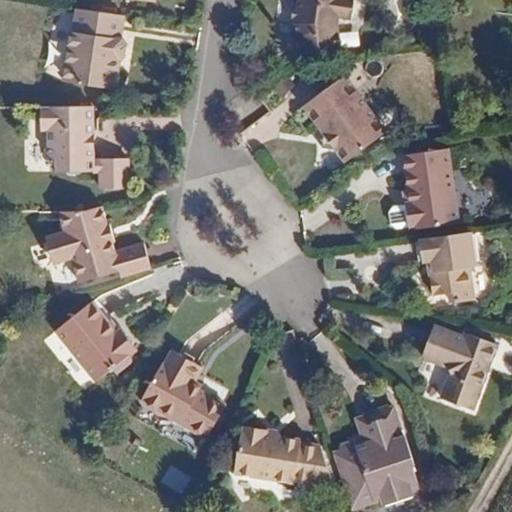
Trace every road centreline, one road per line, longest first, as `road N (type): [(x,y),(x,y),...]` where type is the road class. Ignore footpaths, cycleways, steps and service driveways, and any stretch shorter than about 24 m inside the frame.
road 1 (residential): [(203,149),(243,171),(275,218),(287,261),(280,290),(231,271),(196,250),(189,221)]
road 2 (residential): [(203,149),(222,0)]
